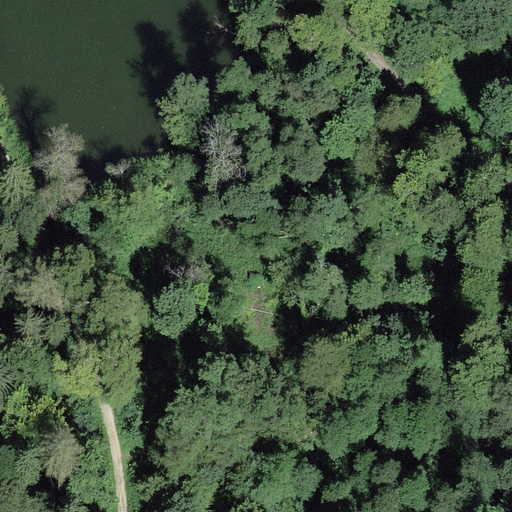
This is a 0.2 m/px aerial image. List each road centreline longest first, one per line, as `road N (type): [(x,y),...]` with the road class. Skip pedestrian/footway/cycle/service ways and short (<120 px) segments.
road 1 (track): [(0,149),(79,329),(114,446),(121,511)]
road 2 (track): [(511,192),(388,78),(331,0)]
